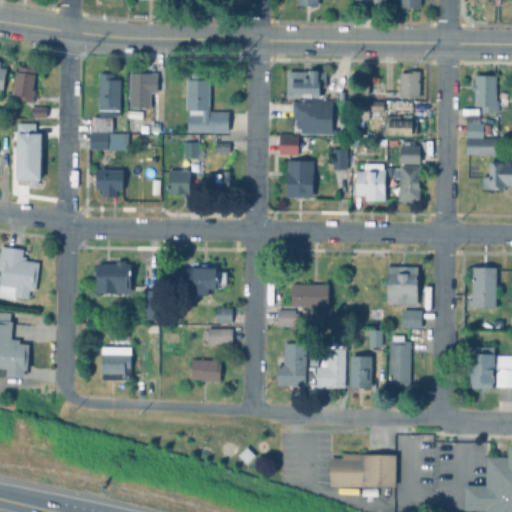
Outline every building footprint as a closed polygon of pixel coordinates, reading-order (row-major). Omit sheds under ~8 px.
[(0,62),(2,63),(1,69),(8,70),(5,91),(2,91),(1,100),(0,99),(0,62)] [(34,67),(33,70),(36,71),(35,76),(37,76),(34,91),(36,92),(34,104),(21,102),(22,97),(14,96),(19,67),(27,68),(27,66),(34,67)] [(319,68),(319,71),(325,71),(325,85),(319,86),(319,96),(292,96),(292,94),(286,94),(286,70),(307,70),(307,68),(319,68)] [(419,69),(419,96),(399,96),(399,71),(405,71),(405,69),(419,69)] [(205,77),(210,77),(209,108),(209,109),(229,110),(229,130),(187,130),(187,113),(190,113),(190,108),(186,108),(186,78),(192,78),(192,72),(205,72),(205,77)] [(159,74),(159,95),(153,95),(153,109),(131,109),(131,75),(159,74)] [(495,74),(495,98),(497,98),(497,110),(481,110),(481,104),(474,104),(474,88),(472,88),(472,82),(474,82),(474,74),(495,74)] [(122,81),(122,112),(121,112),(121,118),(114,118),(114,134),(94,134),(94,119),(101,119),(101,93),(99,93),(100,86),(101,86),(101,75),(114,75),(114,81),(122,81)] [(383,99),(383,110),(368,110),(368,118),(356,118),(356,99),(383,99)] [(332,101),(331,132),(299,131),(299,127),(295,127),(295,125),(294,124),(294,119),(295,118),(291,118),(292,100),(332,101)] [(48,109),(48,120),(33,120),(32,109),(48,109)] [(479,120),(465,121),(465,114),(479,113),(479,120)] [(416,118),(416,134),(383,133),(383,114),(399,115),(399,118),(416,118)] [(490,122),(490,133),(483,133),(483,135),(466,136),(466,121),(483,121),(483,122),(490,122)] [(42,131),(42,145),(26,144),(26,131),(42,131)] [(297,134),(297,153),(279,153),(279,133),(297,134)] [(130,136),(129,152),(90,151),(91,134),(130,136)] [(496,137),(495,153),(465,152),(466,136),(496,137)] [(418,139),(417,144),(418,144),(418,162),(399,162),(400,144),(402,144),(402,139),(418,139)] [(198,140),(198,156),(183,156),(183,140),(198,140)] [(231,141),(231,151),(217,151),(217,141),(231,141)] [(346,147),(346,167),(331,167),(332,147),(346,147)] [(43,151),(42,176),(41,176),(41,181),(31,181),(31,176),(23,176),(24,151),(43,151)] [(312,159),(311,196),(284,195),(285,158),(312,159)] [(509,159),(509,161),(511,161),(511,184),(507,184),(507,188),(481,187),(482,175),(487,175),(487,160),(502,161),(502,159),(509,159)] [(420,164),(418,200),(398,199),(399,177),(393,177),(393,166),(398,166),(398,163),(420,164)] [(382,165),(382,168),(384,168),(384,199),(364,198),(364,193),(354,193),(354,169),(363,169),(363,167),(365,167),(365,169),(373,170),(373,167),(380,167),(380,165),(382,165)] [(188,167),(188,169),(190,169),(190,193),(168,193),(168,168),(183,169),(183,166),(188,167)] [(230,169),(229,190),(204,190),(204,172),(221,172),(221,169),(230,169)] [(123,171),(123,192),(116,192),(116,198),(102,198),(102,191),(96,191),(96,171),(123,171)] [(40,264),(36,293),(31,293),(30,301),(15,299),(15,301),(0,299),(0,293),(1,287),(0,287),(0,277),(1,278),(2,272),(0,271),(0,255),(1,248),(24,251),(23,259),(27,259),(26,263),(40,264)] [(127,263),(127,265),(133,266),(132,296),(97,295),(98,265),(117,265),(117,263),(127,263)] [(212,263),(211,266),(219,266),(219,270),(231,270),(230,284),(222,284),(221,287),(211,287),(211,293),(183,292),(184,266),(205,266),(205,263),(212,263)] [(417,265),(416,303),(386,302),(387,264),(417,265)] [(495,266),(494,306),(467,306),(467,298),(470,298),(471,266),(495,266)] [(327,283),(327,305),(290,304),(291,282),(327,283)] [(161,291),(161,320),(145,320),(145,291),(161,291)] [(231,307),(230,321),(214,320),(215,306),(231,307)] [(297,311),(297,319),(294,319),(294,325),(276,324),(277,307),(294,308),(294,311),(297,311)] [(421,308),(420,326),(401,325),(402,308),(421,308)] [(159,326),(158,335),(148,334),(148,325),(159,326)] [(231,327),(231,343),(206,343),(206,339),(203,339),(203,329),(207,329),(207,327),(231,327)] [(382,328),(382,345),(368,345),(368,328),(382,328)] [(252,454),(244,463),(236,454),(244,446),(252,454)]
